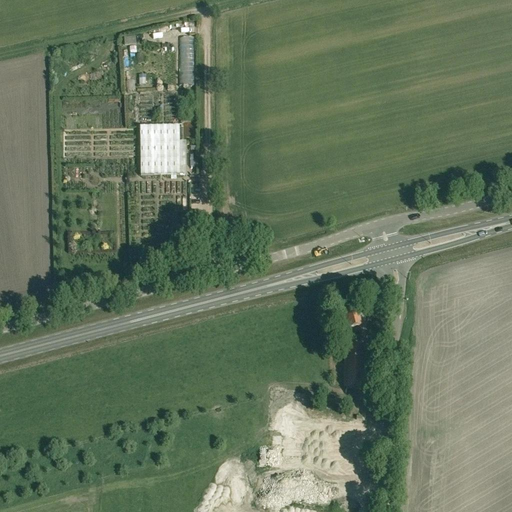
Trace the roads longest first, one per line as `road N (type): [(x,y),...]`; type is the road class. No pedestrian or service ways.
road 1 (unclassified): [(0,329),(386,222)]
road 2 (track): [(206,8),(210,274)]
road 3 (primary): [(0,355),(257,289)]
road 4 (unclassified): [(389,511),(401,292),(395,259)]
road 5 (track): [(0,55),(206,8)]
road 6 (primary): [(257,289),(395,259)]
road 7 (primary): [(391,245),(257,289)]
road 8 (unclassified): [(386,222),(511,194)]
road 9 (primary): [(511,220),(391,245)]
road 10 (primary): [(395,259),(511,223)]
